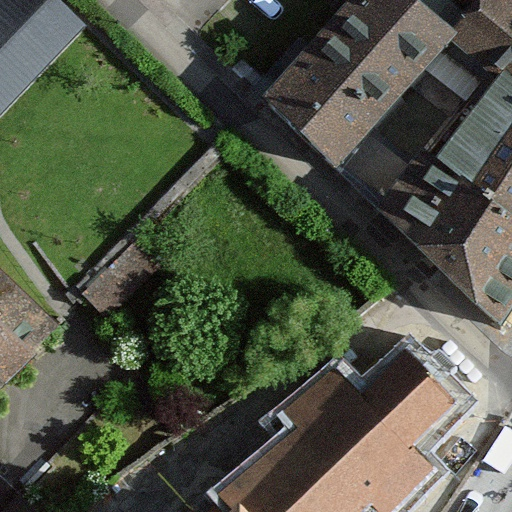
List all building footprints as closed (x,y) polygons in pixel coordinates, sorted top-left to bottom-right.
[(44,0),(0,0),(0,126),(84,39),(44,0)] [(404,0),(359,0),(302,66),(379,136),(429,78),(467,106),(481,88),(442,58),(453,42),(404,0)] [(511,7),(503,0),(493,0),(455,49),(500,90),(511,98),(511,7)] [(302,66),(269,103),(339,179),(379,136),(302,66)] [(437,169),(511,224),(511,98),(500,90),(437,169)] [(378,216),(506,336),(511,326),(511,224),(437,169),(422,158),(378,216)] [(0,397),(59,335),(0,278),(0,397)] [(300,443),(230,511),(405,511),(439,479),(419,459),(461,417),(408,364),(366,406),(342,382),(291,433),(300,443)]
